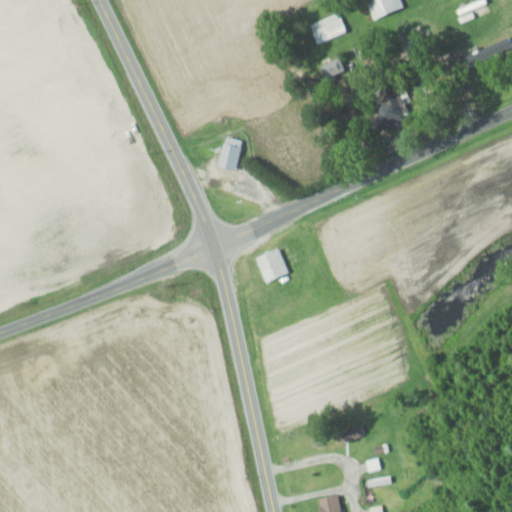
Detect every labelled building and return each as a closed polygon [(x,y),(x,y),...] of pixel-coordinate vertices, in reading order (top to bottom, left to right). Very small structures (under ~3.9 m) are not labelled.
[(364,0),(373,19),(403,6),(400,0),(364,0)] [(308,25),(317,44),(346,31),(338,12),(308,25)] [(463,57),(469,68),(511,47),(511,43),(508,36),(463,57)] [(324,78),(344,68),(338,56),(318,66),(324,78)] [(364,119),(368,132),(412,118),(400,81),(369,91),(377,115),(364,119)] [(217,167),(234,170),(241,140),(224,136),(217,167)] [(289,272),(278,247),(254,257),(265,283),(289,272)] [(337,434),(342,444),(359,436),(355,426),(337,434)] [(319,511),(340,511),(338,495),(317,498),(319,511)]
